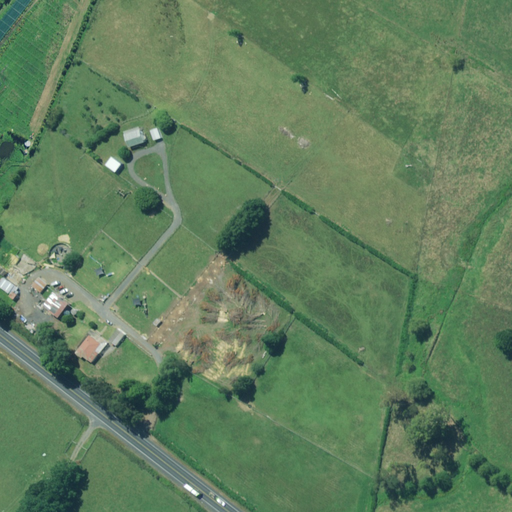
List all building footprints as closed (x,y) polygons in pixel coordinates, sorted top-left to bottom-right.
[(144,134),(142,128),(128,132),(132,148),(149,143),(146,134),(144,134)] [(163,138),(160,129),(153,131),(156,141),(163,138)] [(125,165),(115,157),(109,166),(119,173),(125,165)] [(9,273),(0,266),(0,273),(6,277),(9,273)] [(8,277),(1,286),(12,295),(11,296),(16,300),(20,295),(16,293),(21,287),(8,277)] [(50,284),(42,278),(34,286),(42,293),(50,284)] [(72,305),(55,293),(45,306),(61,318),(72,305)] [(126,335),(119,329),(110,340),(117,346),(126,335)] [(106,346),(92,336),(79,354),(84,358),(86,357),(94,363),(106,346)]
